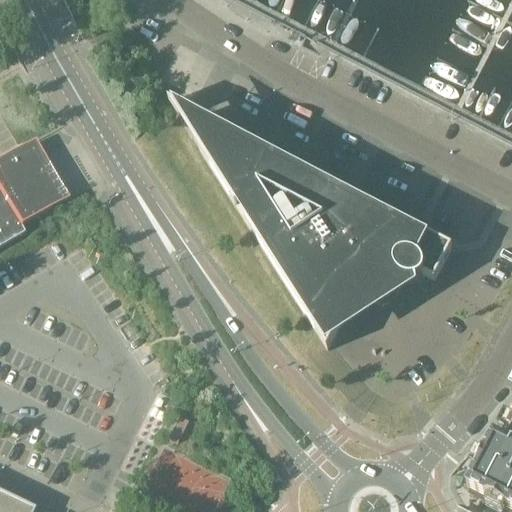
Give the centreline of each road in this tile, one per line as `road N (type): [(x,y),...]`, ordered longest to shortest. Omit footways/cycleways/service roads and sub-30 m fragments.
road 1 (tertiary): [(112,155),(218,344),(268,419),(339,500)]
road 2 (tertiary): [(359,477),(289,403),(112,155)]
road 3 (residential): [(511,196),(262,62),(167,0)]
road 4 (residential): [(399,483),(481,391),(511,337)]
road 5 (tertiary): [(112,155),(24,0)]
